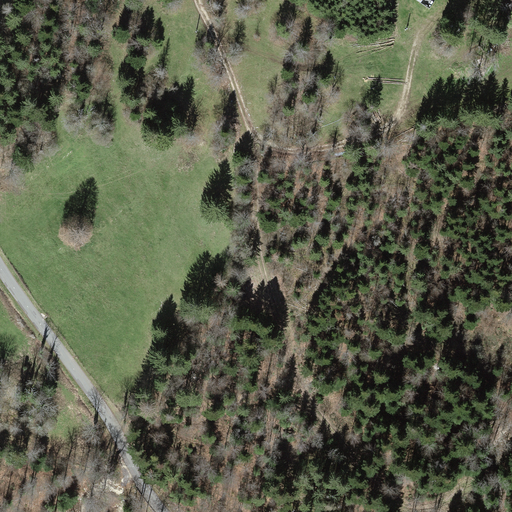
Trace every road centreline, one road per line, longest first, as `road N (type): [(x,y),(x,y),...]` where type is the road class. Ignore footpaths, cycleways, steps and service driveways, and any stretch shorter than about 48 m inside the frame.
road 1 (track): [(415,26),(398,120),(374,140),(286,154),(249,130),(227,59),(196,0)]
road 2 (tertiary): [(0,267),(164,511)]
